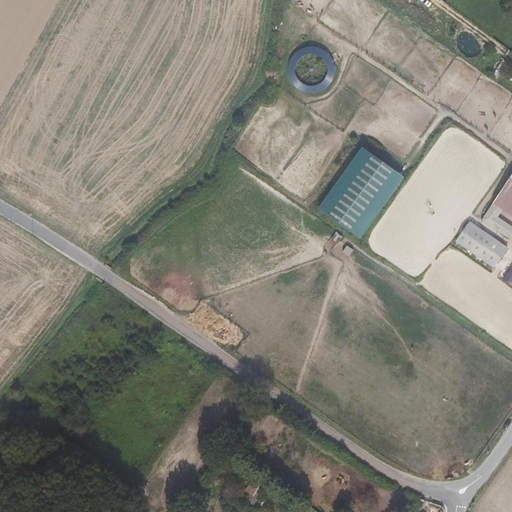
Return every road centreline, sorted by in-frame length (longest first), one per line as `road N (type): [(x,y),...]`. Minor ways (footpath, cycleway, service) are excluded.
road 1 (unclassified): [(0,211),(389,475),(431,492),(466,493)]
road 2 (track): [(0,118),(68,0)]
